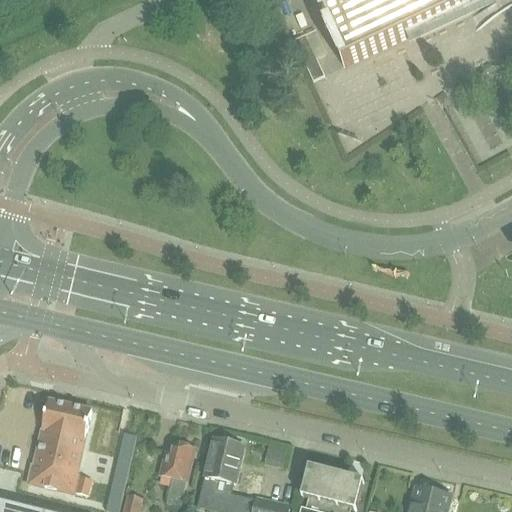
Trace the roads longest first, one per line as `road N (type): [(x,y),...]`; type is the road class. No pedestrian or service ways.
road 1 (unclassified): [(0,183),(19,141),(40,119),(95,93),(130,93),(189,115),(252,193),(326,236),(381,248),(429,246),(511,213)]
road 2 (primary): [(511,384),(0,261)]
road 3 (primary): [(62,326),(511,434)]
road 4 (residential): [(104,382),(511,480)]
